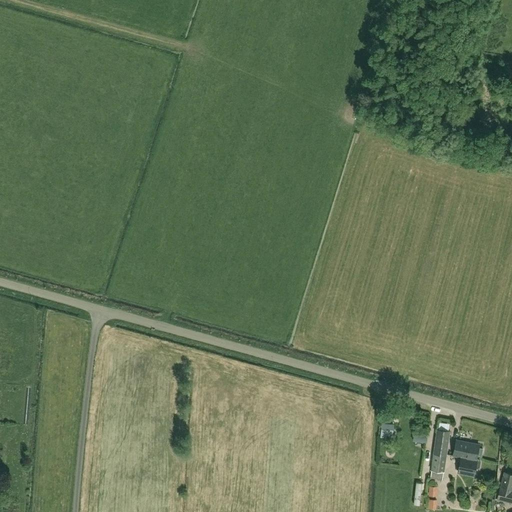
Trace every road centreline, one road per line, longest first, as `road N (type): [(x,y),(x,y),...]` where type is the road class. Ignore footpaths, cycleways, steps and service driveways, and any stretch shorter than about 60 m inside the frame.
road 1 (unclassified): [(511,419),(102,304)]
road 2 (unclassified): [(102,304),(75,511)]
